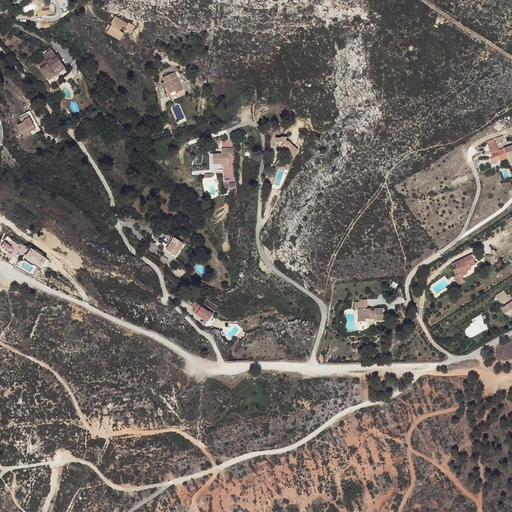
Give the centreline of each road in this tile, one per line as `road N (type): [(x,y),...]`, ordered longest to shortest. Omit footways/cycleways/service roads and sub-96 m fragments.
road 1 (residential): [(0,46),(80,145),(127,245),(153,265),(166,297),(208,339),(221,366)]
road 2 (residential): [(511,333),(424,367),(221,366)]
road 3 (residential): [(221,366),(0,265)]
road 4 (track): [(459,357),(424,330),(407,278),(511,197)]
